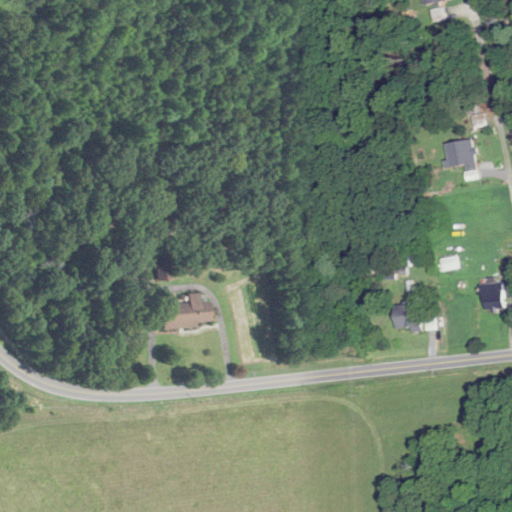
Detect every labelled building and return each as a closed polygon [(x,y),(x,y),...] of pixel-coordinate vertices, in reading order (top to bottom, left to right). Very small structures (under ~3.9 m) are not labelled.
[(475,140),(447,144),(450,168),(466,166),(468,177),(475,176),(475,172),(480,171),(475,140)] [(443,261),(446,272),(461,268),(458,256),(443,261)] [(506,282),(497,283),(497,281),(483,281),(484,311),(507,310),(506,282)] [(161,305),(162,328),(210,326),(209,301),(198,302),(198,293),(187,294),(187,303),(161,305)] [(418,302),(398,303),(400,331),(425,330),(425,319),(419,319),(418,302)]
